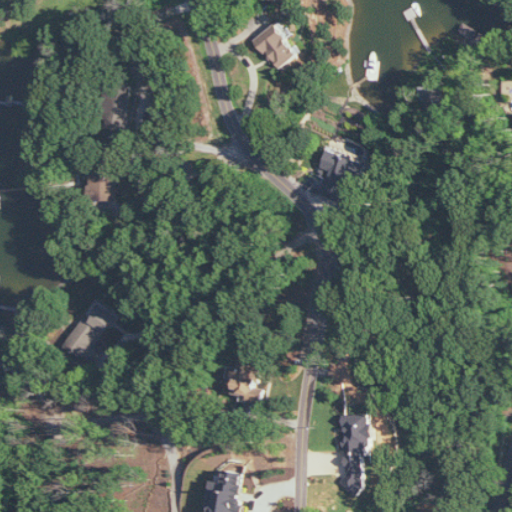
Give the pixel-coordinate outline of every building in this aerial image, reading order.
[(286,70),(304,53),(279,24),(260,41),(286,70)] [(423,86),(428,117),(452,113),(448,83),(423,86)] [(126,143),(132,97),(115,94),(108,141),(126,143)] [(372,165),(332,151),(325,168),(335,171),(330,184),(328,183),(324,194),(346,202),(354,181),(365,185),(372,165)] [(121,201),(122,176),(96,175),(95,200),(121,201)] [(100,345),(121,315),(99,300),(68,346),(96,365),(106,350),(100,345)] [(269,390),(262,388),(267,364),(246,360),(244,368),(234,366),(230,386),(235,387),(233,397),(266,404),(269,390)] [(368,457),(376,456),(375,440),(379,440),(379,415),(349,415),(351,494),(369,493),(368,457)]
